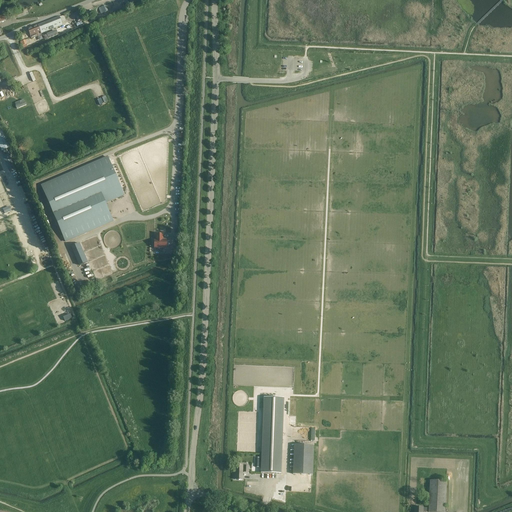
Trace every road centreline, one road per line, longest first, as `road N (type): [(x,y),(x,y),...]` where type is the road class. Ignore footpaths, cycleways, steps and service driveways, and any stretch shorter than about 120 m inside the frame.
road 1 (tertiary): [(189,491),(203,371),(214,0)]
road 2 (unknown): [(249,80),(295,86),(427,57),(422,258),(511,264)]
road 3 (track): [(329,149),(317,396),(286,394)]
road 4 (unknown): [(193,313),(80,332),(0,367)]
road 5 (track): [(82,335),(0,156)]
